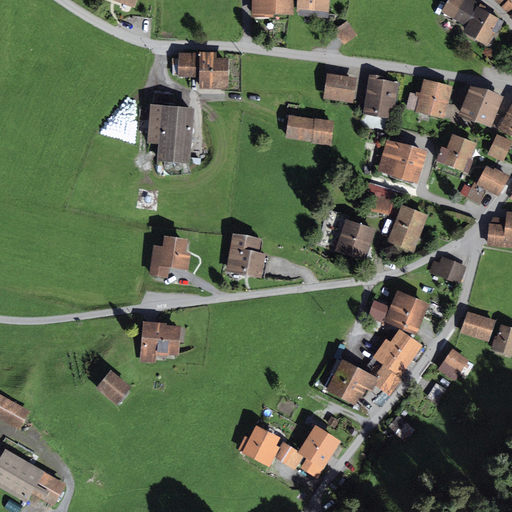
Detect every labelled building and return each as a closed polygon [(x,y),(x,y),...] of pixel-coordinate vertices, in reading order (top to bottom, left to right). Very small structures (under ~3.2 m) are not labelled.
[(252,0),(252,13),(293,15),(293,0),(252,0)] [(329,0),(297,0),(296,12),(299,12),(299,9),(329,11),(329,0)] [(486,6),(474,0),(447,0),(441,12),(466,26),(463,32),(488,46),(495,33),(497,34),(504,21),(484,9),(486,6)] [(511,0),(494,0),(510,16),(511,12),(511,0)] [(299,9),(299,12),(298,15),(328,17),(329,11),(299,9)] [(357,35),(347,21),(333,30),(343,45),(357,35)] [(199,53),(179,52),(179,59),(172,59),(172,75),(179,75),(179,77),(200,77),(199,88),(227,89),(228,57),(216,57),(217,52),(199,51),(199,53)] [(357,78),(327,73),(323,98),(353,103),(357,78)] [(383,77),(369,74),(363,114),(390,118),(391,109),(394,109),(399,81),(383,78),(383,77)] [(453,86),(424,79),(420,93),(415,92),(415,93),(410,92),(405,108),(444,118),(453,86)] [(503,96),(470,84),(458,115),(475,122),(477,122),(491,127),(491,126),(496,127),(501,116),(502,116),(496,114),(503,96)] [(195,107),(150,103),(147,143),(158,144),(157,161),(190,163),(195,107)] [(511,103),(504,118),(498,129),(511,136),(511,103)] [(335,120),(288,114),(285,138),(312,142),(311,143),(331,146),(335,120)] [(498,129),(504,118),(501,116),(496,127),(498,129)] [(477,143),(452,134),(447,149),(441,147),(436,161),(468,173),(474,159),(471,158),(477,143)] [(511,142),(511,141),(497,134),(488,155),(503,162),(511,142)] [(427,151),(386,139),(376,171),(417,183),(427,151)] [(493,170),(486,166),(476,185),(473,184),(466,198),(480,205),(487,190),(499,196),(509,175),(494,168),(493,170)] [(393,202),(373,196),(370,210),(390,215),(393,202)] [(429,215),(402,205),(387,242),(414,252),(429,215)] [(376,230),(348,220),(349,217),(328,210),(316,245),(365,262),(376,230)] [(491,223),(488,223),(486,246),(511,248),(511,211),(507,211),(506,218),(493,217),(491,223)] [(262,239),(233,233),(225,271),(262,278),(266,253),(259,252),(262,239)] [(163,246),(153,245),(149,275),(168,277),(169,268),(189,271),(191,252),(186,251),(188,239),(165,236),(163,246)] [(439,263),(433,261),(429,272),(460,284),(467,266),(442,257),(439,263)] [(398,291),(384,322),(417,336),(430,304),(398,291)] [(390,306),(374,300),(367,318),(383,323),(390,306)] [(495,319),(466,311),(460,333),(489,341),(495,319)] [(167,322),(143,320),(140,362),(156,363),(157,355),(167,356),(167,354),(179,355),(181,325),(167,324),(167,322)] [(511,327),(501,324),(497,336),(494,335),(490,349),(511,355),(511,327)] [(386,339),(373,357),(382,364),(400,378),(423,345),(399,330),(390,342),(386,339)] [(470,360),(453,349),(438,370),(455,381),(470,360)] [(374,376),(338,357),(330,373),(334,375),(326,390),(355,404),(359,396),(364,399),(368,390),(372,392),(376,385),(379,378),(374,376)] [(379,378),(376,385),(389,395),(402,380),(400,378),(382,364),(374,376),(379,378)] [(111,370),(95,388),(116,405),(131,387),(111,370)] [(30,411),(0,394),(0,419),(20,430),(30,411)] [(404,441),(414,430),(398,414),(387,425),(404,441)] [(280,438),(256,425),(249,438),(245,436),(238,450),(242,452),(241,453),(269,468),(275,457),(280,447),(276,445),(280,438)] [(298,451),(297,452),(304,456),(306,458),(300,468),(317,479),(341,441),(315,425),(298,451)] [(298,451),(283,441),(280,447),(275,457),(295,470),(304,456),(297,452),(298,451)] [(67,484),(5,448),(0,456),(0,488),(26,503),(32,493),(54,506),(67,484)]
